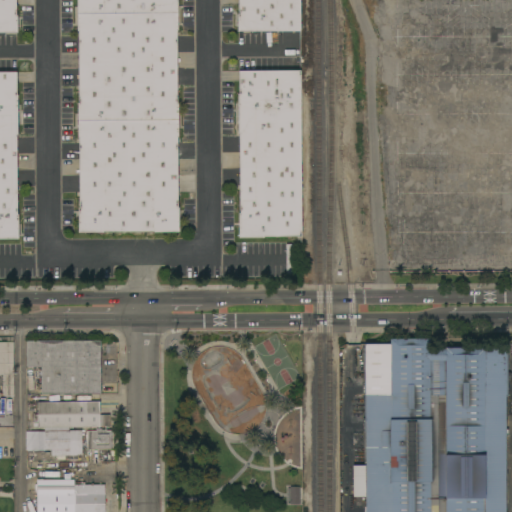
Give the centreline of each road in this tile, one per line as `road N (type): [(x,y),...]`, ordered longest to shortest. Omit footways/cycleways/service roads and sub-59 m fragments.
road 1 (secondary): [(143,322),(450,321)]
road 2 (secondary): [(511,298),(205,300)]
road 3 (residential): [(143,300),(143,511)]
road 4 (secondary): [(143,300),(0,300)]
